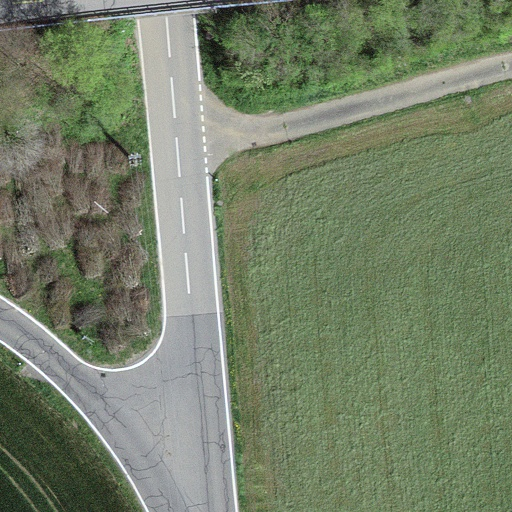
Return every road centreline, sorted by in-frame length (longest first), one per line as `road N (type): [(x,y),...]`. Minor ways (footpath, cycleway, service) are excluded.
road 1 (tertiary): [(199,457),(162,0)]
road 2 (track): [(511,74),(298,126),(176,146)]
road 3 (tertiary): [(0,323),(199,457)]
